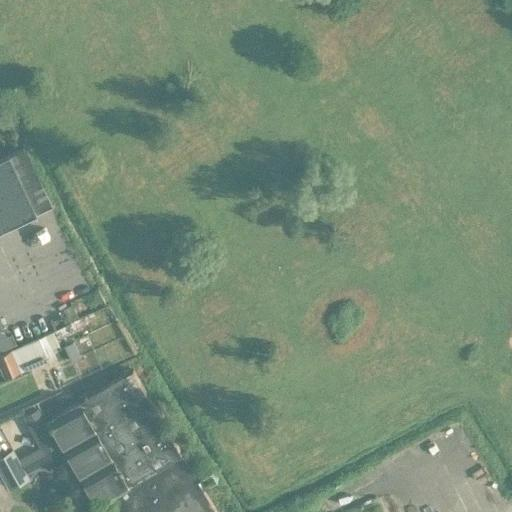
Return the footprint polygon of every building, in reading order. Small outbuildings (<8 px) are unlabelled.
[(8,147),(8,148),(0,151),(0,224),(36,208),(36,206),(52,199),(24,140),(8,147)] [(25,253),(74,229),(70,221),(21,244),(25,253)] [(89,268),(37,282),(35,278),(27,280),(35,309),(54,304),(51,292),(93,280),(89,268)] [(12,343),(22,338),(8,305),(0,308),(0,345),(11,341),(12,343)] [(12,343),(10,343),(10,344),(19,364),(47,353),(41,339),(49,336),(46,328),(22,338),(12,343)] [(10,344),(0,347),(0,361),(4,372),(19,366),(19,365),(19,364),(10,344)] [(27,407),(44,439),(43,444),(22,456),(28,467),(63,447),(37,402),(27,407)] [(0,430),(0,431),(10,428),(8,417),(22,414),(20,404),(0,409),(0,430)] [(0,464),(6,476),(24,466),(11,443),(0,449),(0,464)] [(112,453),(80,467),(90,489),(121,475),(112,453)] [(118,511),(111,501),(95,511),(118,511)]
